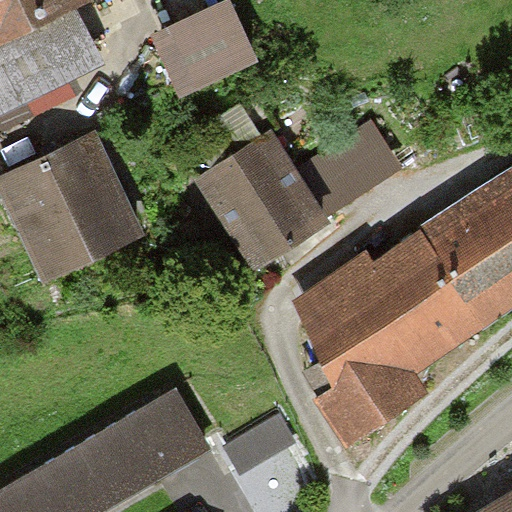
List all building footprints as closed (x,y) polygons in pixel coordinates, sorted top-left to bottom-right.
[(0,0),(0,123),(116,66),(86,6),(98,0),(0,0)] [(233,0),(227,0),(155,34),(186,100),(263,64),(233,0)] [(101,136),(0,184),(0,196),(42,283),(147,232),(101,136)] [(270,137),(199,191),(266,279),(336,226),(270,137)] [(511,176),(296,308),(375,438),(436,401),(418,370),(511,313),(511,176)] [(157,399),(0,485),(0,501),(6,511),(94,511),(190,459),(157,399)] [(243,458),(295,432),(285,411),(232,437),(243,458)] [(511,511),(511,503),(497,511),(511,511)]
